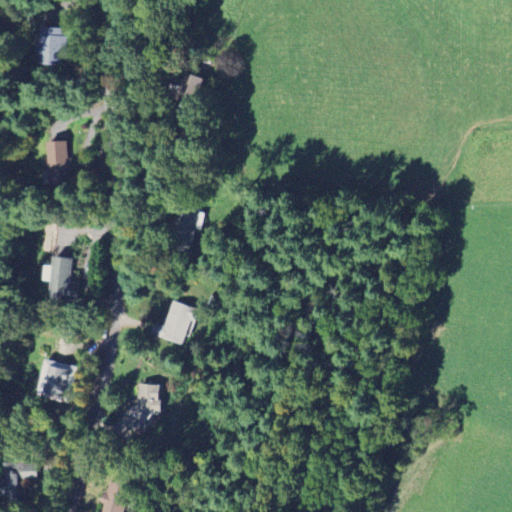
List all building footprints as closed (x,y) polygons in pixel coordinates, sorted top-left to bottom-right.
[(39,63),(62,66),(66,30),(43,27),(39,63)] [(191,103),(202,81),(184,72),(181,79),(174,76),(166,91),(191,103)] [(69,141),(49,142),(50,183),(54,183),(53,171),(70,171),(69,141)] [(188,255),(198,211),(177,206),(174,219),(171,218),(164,250),(188,255)] [(74,258),(54,257),(53,266),(47,266),(46,281),(52,282),(51,301),(78,302),(79,283),(72,282),(74,258)] [(164,326),(154,323),(150,334),(184,345),(195,308),(172,301),(164,326)] [(67,402),(76,366),(47,359),(38,395),(67,402)] [(161,385),(139,384),(138,399),(121,418),(136,433),(156,411),(160,411),(161,385)] [(9,462),(9,485),(2,485),(2,495),(12,495),(12,501),(25,501),(25,479),(39,479),(39,462),(9,462)] [(125,511),(134,484),(112,477),(101,511),(125,511)]
